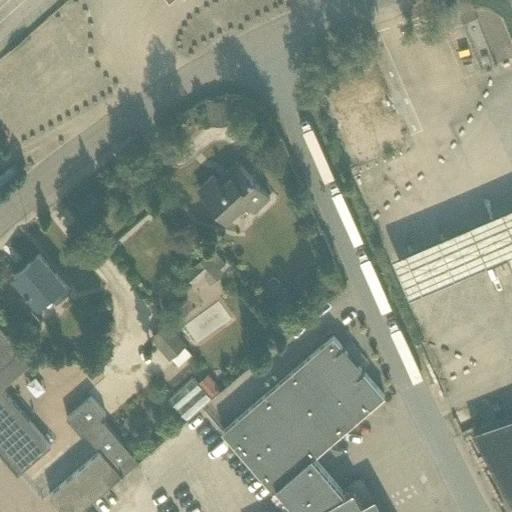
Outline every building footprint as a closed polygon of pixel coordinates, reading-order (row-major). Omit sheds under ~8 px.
[(456,3),(446,6),(449,16),(459,13),(456,3)] [(316,130),(307,134),(328,182),(337,178),(316,130)] [(241,165),(223,182),(222,183),(213,174),(199,188),(228,219),(248,201),(257,210),(271,196),(241,165)] [(153,218),(171,204),(162,193),(145,207),(153,218)] [(511,201),(392,252),(409,292),(506,251),(511,263),(511,201)] [(214,251),(208,257),(205,254),(184,274),(195,286),(204,277),(211,285),(223,274),(219,270),(226,263),(214,251)] [(72,289),(40,252),(15,274),(38,302),(48,294),(56,303),(72,289)] [(314,294),(314,288),(309,282),(303,282),(297,287),(297,294),(303,299),(309,299),(314,294)] [(32,362),(0,324),(0,449),(19,472),(51,445),(2,388),(32,362)] [(159,341),(175,365),(192,353),(176,329),(159,341)] [(367,511),(354,488),(346,493),(314,456),(385,395),(334,335),(223,431),(273,490),(276,488),(296,511),(367,511)] [(221,389),(209,374),(198,382),(211,397),(221,389)] [(26,386),(15,395),(28,410),(38,402),(26,386)] [(91,395),(73,410),(88,428),(106,412),(91,395)] [(88,428),(73,410),(66,416),(81,433),(88,428)] [(511,416),(474,430),(511,498),(511,416)] [(102,448),(122,474),(138,459),(105,421),(89,435),(101,449),(102,448)] [(65,511),(77,511),(122,474),(102,448),(101,449),(50,493),(65,511)]
